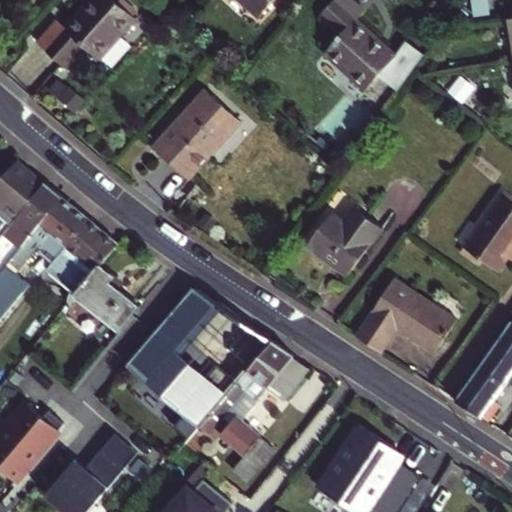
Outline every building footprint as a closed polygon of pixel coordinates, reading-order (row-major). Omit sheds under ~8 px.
[(58,19),(38,42),(69,69),(88,47),(101,59),(137,18),(117,0),(91,0),(68,27),(58,19)] [(241,0),(260,17),(275,0),(241,0)] [(367,10),(354,0),(334,0),(321,16),(342,34),(326,52),(369,89),(399,55),(359,19),(367,10)] [(190,179),(242,121),(207,90),(156,148),(190,179)] [(31,165),(21,157),(0,181),(0,237),(46,182),(29,168),(31,165)] [(49,179),(31,165),(29,168),(46,182),(49,179)] [(0,273),(67,193),(49,179),(46,182),(0,237),(0,273)] [(511,194),(505,190),(501,195),(511,202),(511,194)] [(58,258),(93,214),(67,193),(0,273),(0,319),(30,285),(17,274),(41,245),(58,258)] [(466,246),(485,259),(500,270),(509,257),(511,252),(511,202),(501,195),(500,194),(464,245),(466,246)] [(348,219),(334,210),(309,245),(349,275),(383,227),(356,208),(348,219)] [(85,285),(102,265),(124,238),(93,214),(58,258),(41,278),(55,289),(69,273),(85,285)] [(485,259),(466,246),(461,253),(480,266),(485,259)] [(85,285),(75,297),(117,331),(138,306),(120,291),(110,283),(115,277),(102,265),(85,285)] [(126,285),(115,277),(110,283),(120,291),(126,285)] [(396,278),(358,335),(384,352),(399,328),(437,353),(458,319),(396,278)] [(175,427),(189,440),(192,436),(200,427),(272,342),(194,289),(141,351),(126,367),(185,416),(175,427)] [(496,398),(511,374),(511,320),(457,400),(495,425),(507,407),(496,398)] [(293,358),(294,357),(272,342),(200,427),(210,435),(224,419),(229,424),(208,450),(247,484),(275,451),(241,422),(267,389),(284,401),(308,370),(293,358)] [(64,431),(25,400),(0,430),(0,470),(18,486),(64,431)] [(91,511),(139,452),(116,434),(108,429),(82,461),(73,454),(42,494),(64,511),(91,511)] [(393,451),(359,430),(332,472),(374,500),(371,505),(381,511),(395,511),(419,476),(389,457),(393,451)] [(225,511),(226,511),(189,481),(164,511),(225,511)]
